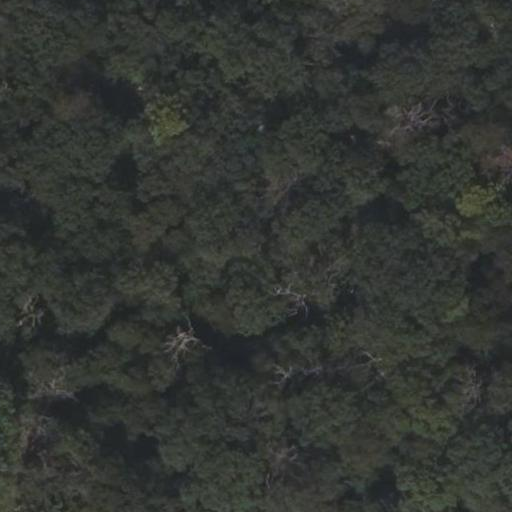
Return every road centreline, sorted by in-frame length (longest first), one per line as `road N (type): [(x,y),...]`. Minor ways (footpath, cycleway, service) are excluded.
road 1 (track): [(165,106),(511,186)]
road 2 (track): [(165,106),(0,342)]
road 3 (track): [(0,70),(165,106)]
road 4 (track): [(239,0),(165,106)]
